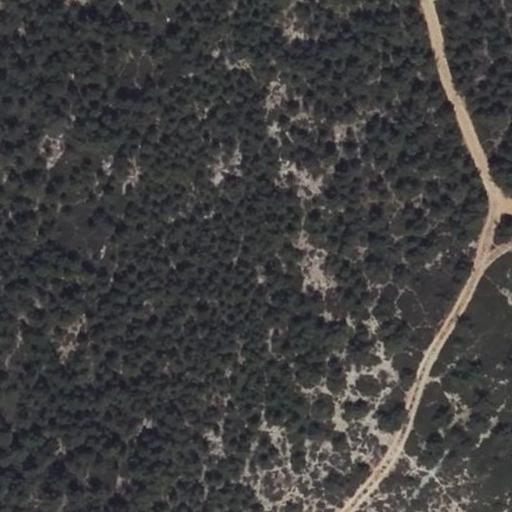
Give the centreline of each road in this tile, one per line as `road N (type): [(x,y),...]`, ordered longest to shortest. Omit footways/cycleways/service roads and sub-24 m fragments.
road 1 (track): [(502,197),(470,292),(428,351),(381,473),(343,511)]
road 2 (track): [(511,206),(492,187),(451,95),(422,0)]
